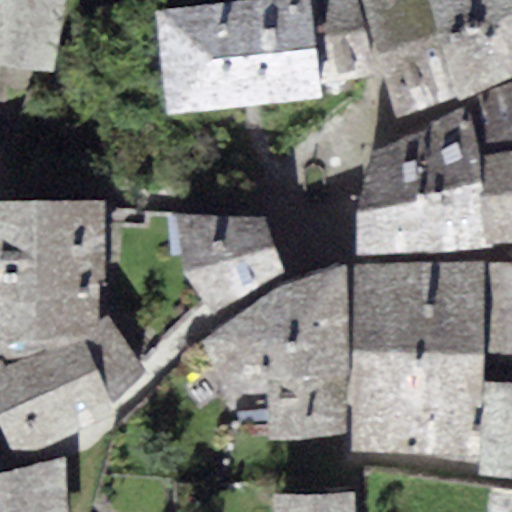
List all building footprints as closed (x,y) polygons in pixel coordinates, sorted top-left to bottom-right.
[(0,0),(0,68),(52,74),(64,0),(0,0)] [(299,1),(152,14),(166,120),(319,105),(317,85),(309,0),(299,1)] [(352,0),(298,0),(299,1),(309,0),(317,85),(374,78),(352,0)] [(359,0),(396,121),(454,98),(427,0),(359,0)] [(511,0),(427,0),(454,98),(511,77),(511,0)] [(511,85),(466,105),(472,149),(478,149),(511,145),(511,85)] [(472,149),(466,105),(427,124),(429,131),(418,134),(424,254),(484,249),(479,158),(478,149),(472,149)] [(356,216),(354,258),(424,254),(418,134),(373,153),(356,216)] [(511,152),(479,158),(484,249),(511,245),(511,152)] [(104,204),(0,204),(0,360),(5,367),(46,354),(44,348),(98,320),(104,204)] [(173,217),(182,278),(207,313),(284,275),(264,220),(173,217)] [(511,265),(484,267),(482,387),(511,386),(511,265)] [(484,267),(354,267),(350,455),(478,459),(482,387),(484,267)] [(347,379),(346,268),(288,285),(296,382),(337,379),(347,379)] [(296,382),(288,285),(199,345),(216,389),(265,384),(296,382)] [(0,360),(0,428),(15,462),(115,418),(107,401),(146,374),(105,317),(98,320),(44,348),(46,354),(5,367),(0,360)] [(265,384),(267,444),(343,434),(337,379),(296,382),(265,384)] [(511,386),(482,387),(478,459),(477,479),(511,477),(511,386)] [(66,511),(65,460),(0,476),(0,511),(66,511)] [(350,511),(350,493),(272,495),(272,511),(350,511)]
